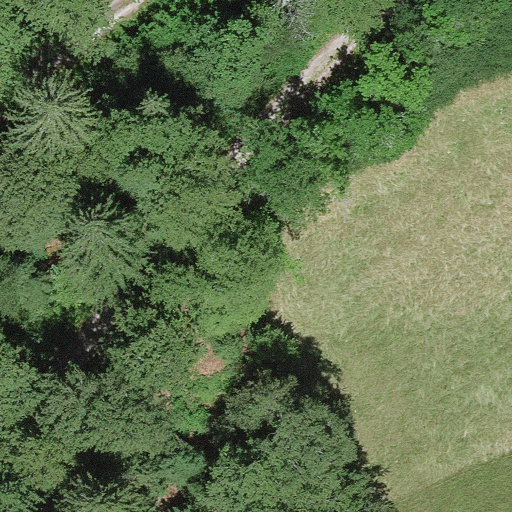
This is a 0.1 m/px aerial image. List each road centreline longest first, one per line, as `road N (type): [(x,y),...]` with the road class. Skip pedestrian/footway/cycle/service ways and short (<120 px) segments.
road 1 (track): [(389,0),(0,452)]
road 2 (track): [(114,0),(30,81),(0,89)]
